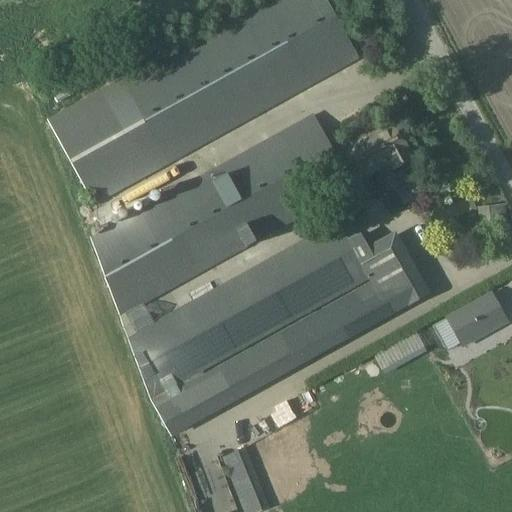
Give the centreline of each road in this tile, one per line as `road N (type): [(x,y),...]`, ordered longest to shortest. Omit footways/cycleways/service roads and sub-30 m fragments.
road 1 (unknown): [(423,35),(122,206)]
road 2 (unclassified): [(401,0),(511,194)]
road 3 (unknown): [(511,241),(420,243),(355,201)]
